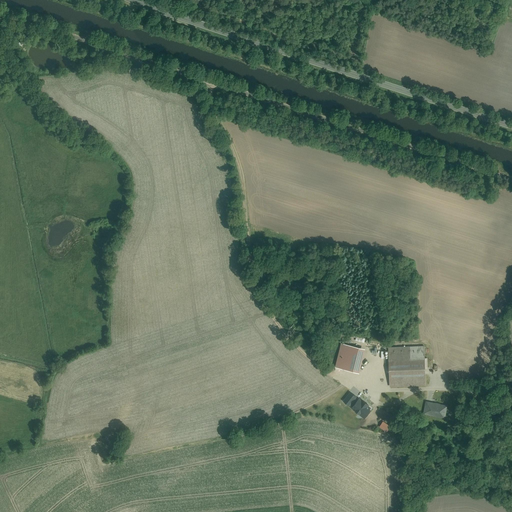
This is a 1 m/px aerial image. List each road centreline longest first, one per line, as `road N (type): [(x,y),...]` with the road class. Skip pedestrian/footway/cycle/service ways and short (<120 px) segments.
road 1 (unclassified): [(511,180),(0,12)]
road 2 (tertiary): [(511,125),(131,0)]
